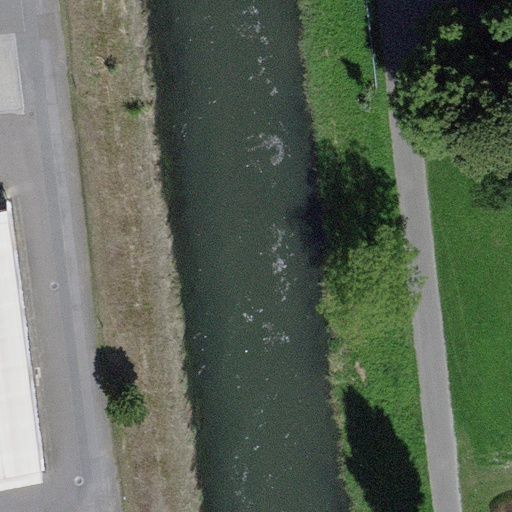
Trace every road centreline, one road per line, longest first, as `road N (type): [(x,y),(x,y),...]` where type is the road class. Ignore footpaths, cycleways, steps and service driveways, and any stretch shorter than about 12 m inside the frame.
road 1 (track): [(110,511),(47,0)]
road 2 (track): [(448,511),(392,0)]
